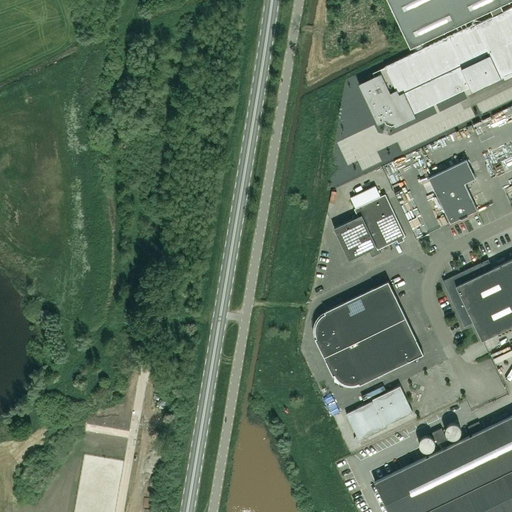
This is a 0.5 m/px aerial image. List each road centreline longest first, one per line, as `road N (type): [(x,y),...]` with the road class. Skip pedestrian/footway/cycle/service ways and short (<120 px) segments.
road 1 (unknown): [(432,270),(371,275),(333,293),(318,310),(318,355),(333,380),(358,388),(450,349)]
road 2 (unclassified): [(245,317),(298,0)]
road 3 (primary): [(220,314),(272,0)]
road 4 (unclassified): [(474,397),(430,308),(429,278),(446,252),(511,220)]
road 5 (primary): [(187,511),(220,314)]
road 6 (unclassified): [(212,511),(245,317)]
